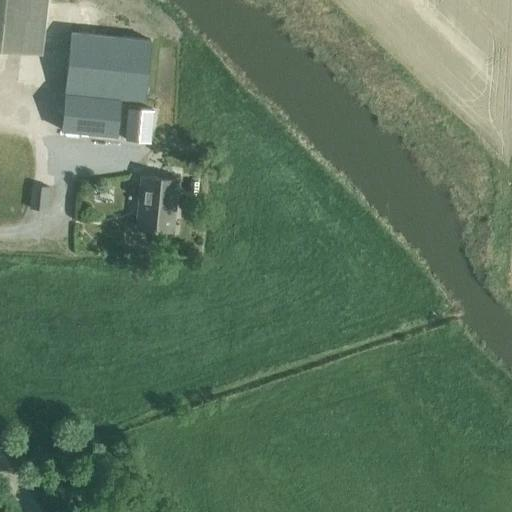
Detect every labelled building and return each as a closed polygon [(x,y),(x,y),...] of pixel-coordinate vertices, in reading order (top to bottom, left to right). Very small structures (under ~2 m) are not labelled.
[(0,0),(0,44),(40,49),(45,0),(0,0)] [(70,31),(59,128),(116,136),(120,97),(144,99),(150,40),(85,33),(70,31)] [(0,169),(43,174),(47,136),(0,131),(0,169)] [(137,227),(171,231),(176,179),(142,175),(137,227)] [(30,209),(46,211),(48,186),(32,185),(30,209)]
